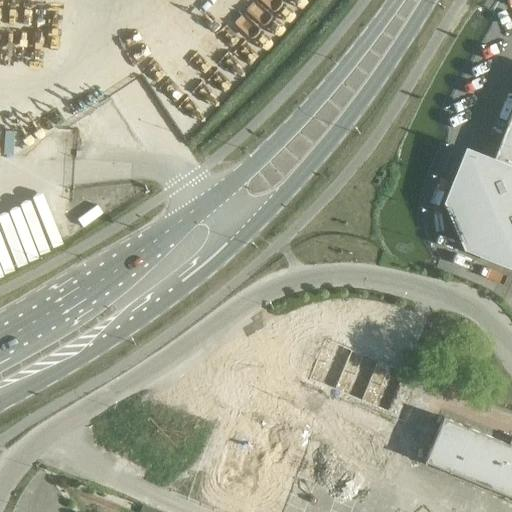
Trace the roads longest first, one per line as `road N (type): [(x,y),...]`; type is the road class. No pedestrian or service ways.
road 1 (unclassified): [(511,351),(498,327),(455,294),(378,278),(301,279),(261,293),(14,465)]
road 2 (secondary): [(0,403),(120,335),(250,233)]
road 3 (secondary): [(250,233),(307,172),(428,0)]
road 4 (secondary): [(394,0),(300,120),(206,204)]
road 5 (secondary): [(206,204),(0,342)]
